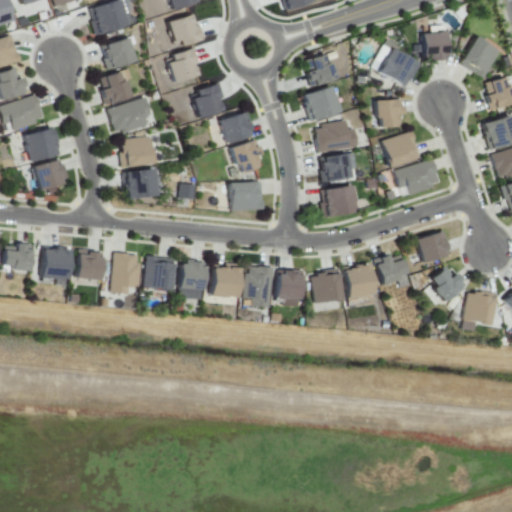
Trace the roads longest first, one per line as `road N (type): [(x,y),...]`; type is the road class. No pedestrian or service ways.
road 1 (residential): [(469,199),(314,241),(0,213)]
road 2 (residential): [(260,71),(287,171),(281,238)]
road 3 (residential): [(56,63),(87,161),(87,220)]
road 4 (residential): [(274,33),(264,24),(238,25),(228,36),(230,61),(260,71),(274,61),(274,33)]
road 5 (residential): [(483,247),(439,107)]
